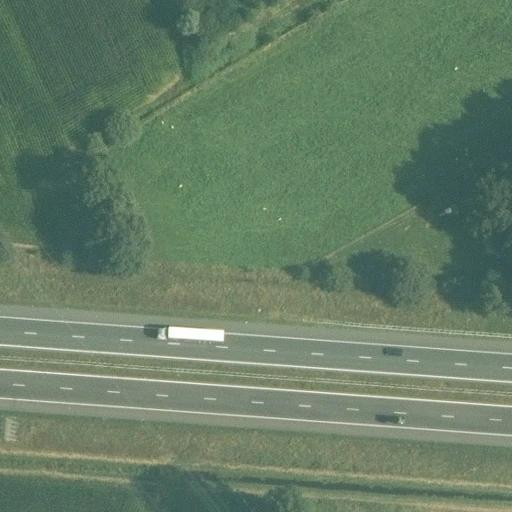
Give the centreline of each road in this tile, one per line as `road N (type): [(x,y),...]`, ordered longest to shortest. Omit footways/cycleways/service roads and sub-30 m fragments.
road 1 (motorway): [(511,370),(0,332)]
road 2 (motorway): [(0,385),(511,422)]
